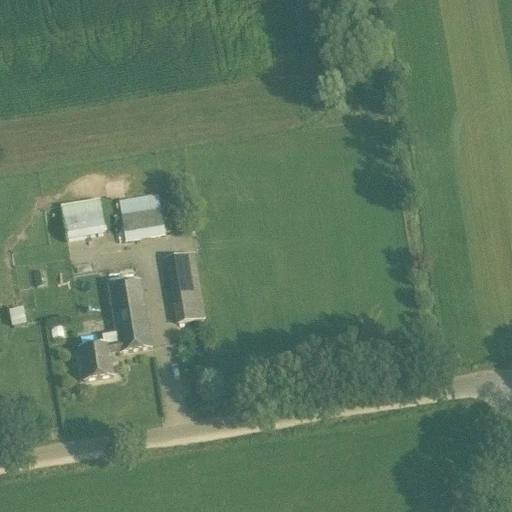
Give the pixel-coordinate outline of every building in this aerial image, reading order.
[(105,237),(100,204),(61,210),(67,243),(105,237)] [(125,245),(165,238),(161,211),(121,218),(125,245)] [(176,326),(205,322),(194,255),(165,260),(176,326)] [(118,355),(118,356),(153,350),(141,284),(109,289),(117,335),(122,354),(118,355)] [(12,330),(26,327),(22,310),(9,313),(12,330)] [(110,358),(118,356),(118,355),(122,354),(117,335),(103,337),(104,347),(79,351),(84,383),(114,378),(110,358)]
